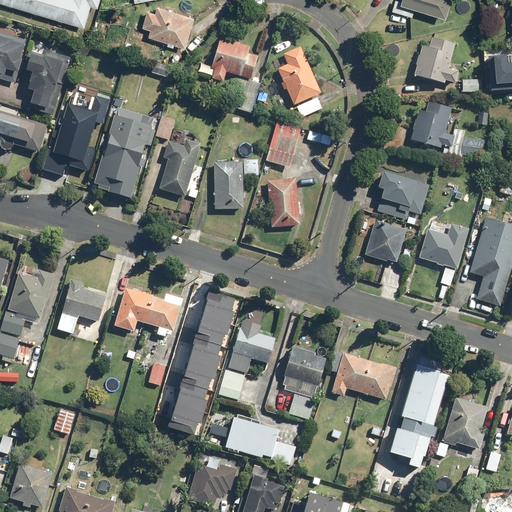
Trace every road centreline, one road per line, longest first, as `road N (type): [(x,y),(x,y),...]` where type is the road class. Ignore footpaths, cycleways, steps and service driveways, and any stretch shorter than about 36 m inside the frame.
road 1 (residential): [(0,208),(315,289)]
road 2 (residential): [(315,289),(364,92),(342,32),(300,0)]
road 3 (residential): [(315,289),(511,349)]
